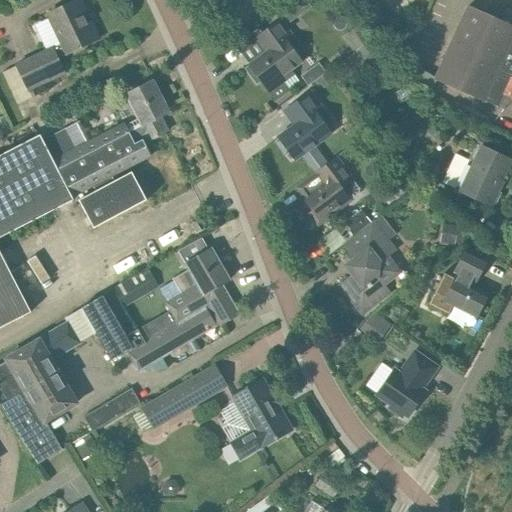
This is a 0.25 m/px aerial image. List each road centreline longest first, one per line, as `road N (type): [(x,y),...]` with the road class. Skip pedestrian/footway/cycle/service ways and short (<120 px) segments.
road 1 (residential): [(417,496),(328,395),(163,0)]
road 2 (tertiary): [(417,496),(511,313)]
